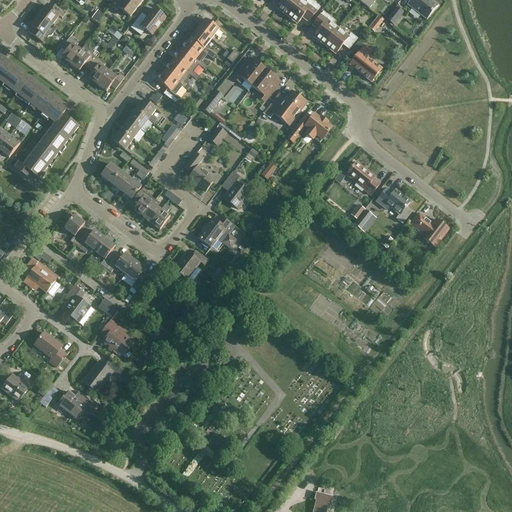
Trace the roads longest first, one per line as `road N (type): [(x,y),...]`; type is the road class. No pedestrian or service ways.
road 1 (unknown): [(120,474),(203,373),(206,350),(222,333),(280,393),(224,470)]
road 2 (residential): [(471,226),(370,144),(359,131),(358,107),(217,0)]
road 3 (residential): [(197,127),(162,170),(192,204),(164,248),(149,249),(76,189)]
road 4 (unclassified): [(176,511),(79,454),(0,429)]
road 5 (residential): [(105,111),(190,6)]
road 6 (residential): [(105,111),(1,25)]
road 7 (unknown): [(34,239),(60,289),(128,317)]
